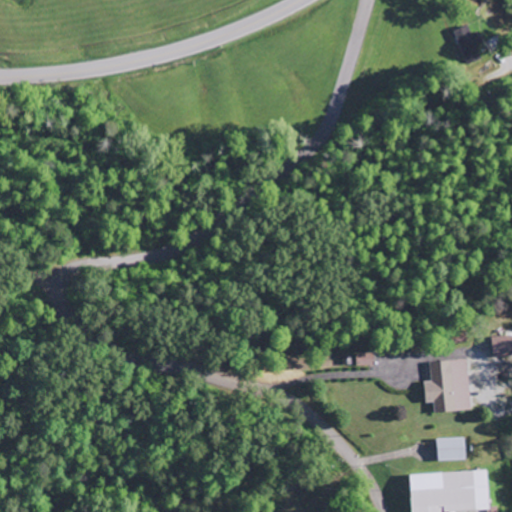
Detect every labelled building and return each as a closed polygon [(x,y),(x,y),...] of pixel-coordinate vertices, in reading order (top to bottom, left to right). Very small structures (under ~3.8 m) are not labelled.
[(511,336),(496,337),(496,358),(511,357),(511,336)] [(375,354),(358,355),(358,368),(376,367),(375,354)] [(433,362),(434,382),(428,383),(429,403),(437,403),(438,413),(473,411),(471,361),(433,362)] [(470,461),(469,438),(440,440),(441,462),(470,461)] [(414,475),(415,511),(457,511),(493,510),(491,471),(414,475)]
